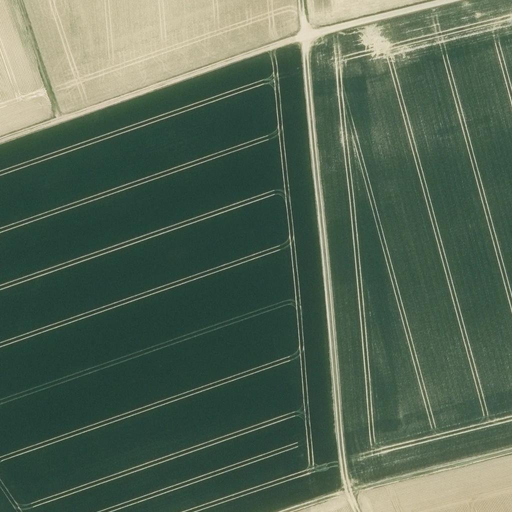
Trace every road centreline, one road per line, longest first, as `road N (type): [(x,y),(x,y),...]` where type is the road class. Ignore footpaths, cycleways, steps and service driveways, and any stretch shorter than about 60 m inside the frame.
road 1 (track): [(303,0),(340,453),(356,511)]
road 2 (track): [(449,0),(307,35),(0,141)]
road 3 (track): [(291,511),(511,453)]
road 4 (track): [(14,0),(58,121)]
